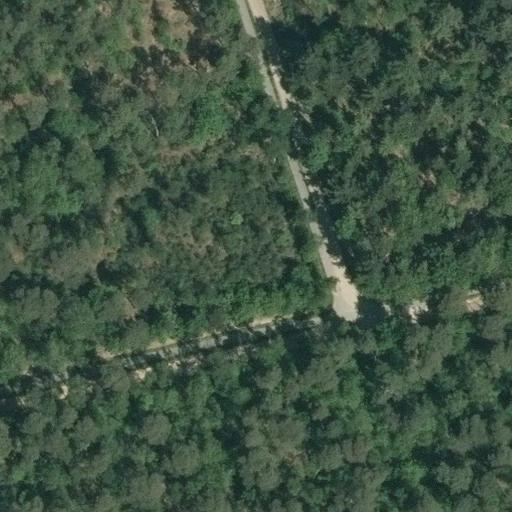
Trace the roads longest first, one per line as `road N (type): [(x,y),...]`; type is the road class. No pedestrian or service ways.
road 1 (track): [(368,323),(0,403)]
road 2 (track): [(368,323),(346,289),(253,0)]
road 3 (track): [(511,294),(368,323)]
